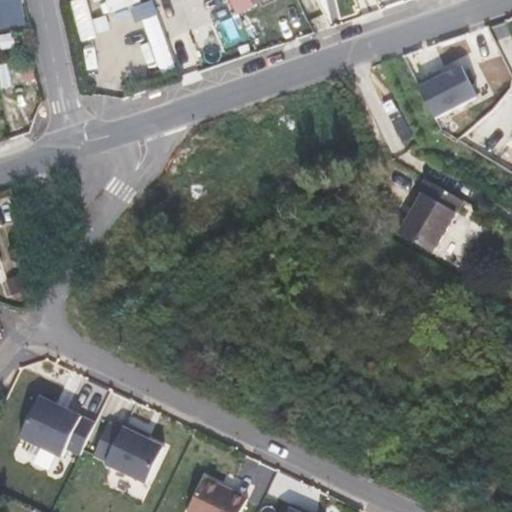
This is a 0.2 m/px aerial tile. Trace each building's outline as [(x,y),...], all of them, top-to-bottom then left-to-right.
[(0,0),(0,23),(24,19),(21,0),(0,0)] [(192,33),(199,50),(218,42),(211,25),(192,33)] [(433,76),(417,83),(435,119),(477,99),(462,67),(443,76),(435,80),(433,76)] [(443,76),(441,72),(433,76),(435,80),(443,76)] [(414,210),(401,234),(434,253),(465,201),(423,177),(406,206),(414,210)] [(248,191),(197,212),(199,218),(233,203),(250,195),(248,191)] [(38,211),(40,246),(69,244),(67,209),(38,211)] [(26,274),(1,282),(7,298),(29,290),(26,274)] [(96,424),(41,397),(22,437),(64,457),(68,448),(81,455),(96,424)] [(127,424),(123,430),(110,424),(95,456),(109,462),(107,464),(148,483),(165,447),(139,435),(141,431),(127,424)] [(242,511),(248,499),(206,479),(189,511),(242,511)]
